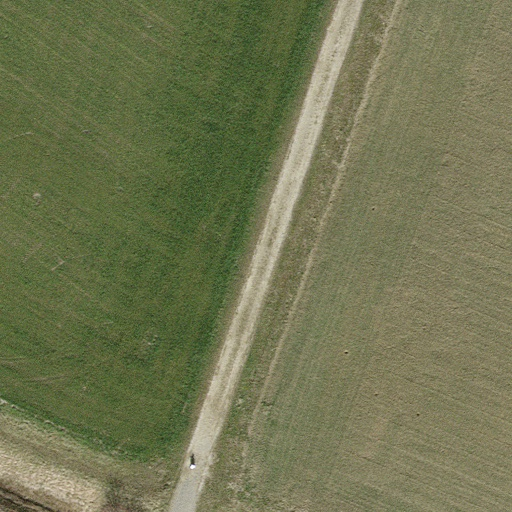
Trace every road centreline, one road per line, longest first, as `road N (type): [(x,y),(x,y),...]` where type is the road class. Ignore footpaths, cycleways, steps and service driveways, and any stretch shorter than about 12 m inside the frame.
road 1 (track): [(352,0),(186,511)]
road 2 (track): [(0,424),(189,505)]
